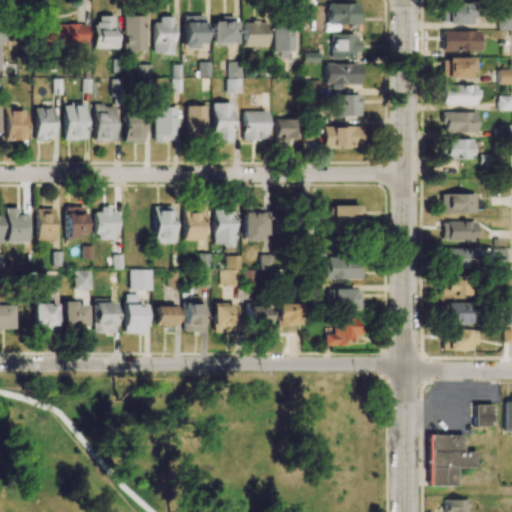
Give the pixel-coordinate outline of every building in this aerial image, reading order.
[(357,4),(325,4),(325,25),(357,24),(357,4)] [(469,4),(440,4),(441,24),(469,23),(469,4)] [(510,30),(510,14),(495,13),(495,30),(510,30)] [(91,24),(91,49),(114,49),(114,16),(96,16),(96,24),(91,24)] [(121,54),(134,54),(134,51),(143,51),(142,16),(121,16),(121,54)] [(202,44),(202,16),(181,16),(181,48),(195,49),(195,44),(202,44)] [(211,44),(233,43),(233,17),(219,17),(219,22),(211,22),(211,44)] [(171,19),(150,19),(150,54),(171,54),(171,19)] [(85,24),(53,24),(53,21),(41,21),(42,46),(74,46),(75,58),(86,58),(85,24)] [(241,47),(265,46),(264,22),(241,22),(241,47)] [(291,51),(292,24),(271,24),(270,55),(285,55),(285,51),(291,51)] [(439,51),(476,52),(476,31),(439,31),(439,51)] [(355,34),(328,35),(329,57),(356,56),(355,34)] [(439,78),(470,79),(470,59),(439,58),(439,78)] [(239,93),(239,62),(225,62),(224,93),(239,93)] [(357,63),(322,64),(322,85),(358,85),(357,63)] [(149,65),(136,65),(136,78),(148,78),(149,65)] [(496,84),(508,84),(507,70),(495,70),(496,84)] [(108,97),(120,97),(121,80),(109,79),(108,97)] [(473,105),(473,86),(439,86),(439,106),(473,105)] [(359,95),(331,95),(331,116),(358,117),(359,95)] [(509,96),(495,96),(494,111),(509,111),(509,96)] [(83,140),(83,103),(60,104),(61,140),(83,140)] [(229,103),(209,103),(210,142),(230,142),(229,103)] [(173,107),(165,108),(165,104),(151,104),(152,142),(174,141),(173,107)] [(112,141),(113,105),(92,105),(91,141),(112,141)] [(203,106),(184,106),(183,132),(202,133),(203,106)] [(31,140),(51,140),(51,108),(32,108),(31,140)] [(22,141),(22,109),(0,109),(0,140),(22,141)] [(265,111),(240,112),(240,140),(265,140),(265,111)] [(474,113),(439,112),(438,133),(473,133),(474,113)] [(121,142),(142,141),(141,115),(121,115),(121,142)] [(272,138),(295,139),(296,120),(272,119),(272,138)] [(303,141),(313,140),(312,125),(303,126),(303,141)] [(358,148),(359,127),(319,126),(319,147),(358,148)] [(438,159),(468,160),(468,140),(438,139),(438,159)] [(474,194),(439,194),(438,213),(473,214),(474,194)] [(327,206),(328,229),(357,228),(356,205),(327,206)] [(81,206),(61,207),(63,239),(73,239),(73,234),(83,234),(81,206)] [(171,244),(171,207),(150,207),(151,244),(171,244)] [(231,207),(210,207),(211,246),(231,246),(231,207)] [(201,208),(180,208),(181,241),(201,240),(201,208)] [(255,235),(263,234),(262,208),(239,209),(240,241),(255,241),(255,235)] [(52,241),(52,209),(33,209),(33,241),(52,241)] [(24,210),(3,210),(3,243),(24,243),(24,210)] [(93,210),(92,239),(113,240),(114,210),(93,210)] [(473,241),(473,222),(439,222),(439,242),(473,241)] [(439,248),(438,269),(476,270),(476,249),(439,248)] [(484,266),(504,265),(504,249),(484,249),(484,266)] [(208,267),(208,254),(196,254),(195,267),(208,267)] [(258,270),(269,269),(269,255),(257,255),(258,270)] [(218,286),(237,286),(238,256),(223,256),(222,270),(218,270),(218,286)] [(109,284),(119,284),(120,258),(110,258),(109,284)] [(356,281),(357,258),(323,258),(323,280),(356,281)] [(150,270),(127,270),(127,291),(150,291),(150,270)] [(241,286),(255,286),(255,270),(241,270),(241,286)] [(90,290),(89,271),(72,271),(72,290),(90,290)] [(439,296),(465,295),(465,276),(438,276),(439,296)] [(358,289),(325,290),(325,310),(358,309),(358,289)] [(144,304),(137,304),(137,295),(122,295),(122,333),(144,333),(144,304)] [(181,303),(181,332),(200,332),(200,297),(187,296),(187,303),(181,303)] [(113,333),(113,301),(91,301),(91,333),(113,333)] [(55,304),(35,303),(34,333),(54,334),(55,304)] [(61,303),(61,327),(85,327),(85,303),(61,303)] [(275,325),(299,325),(299,303),(274,304),(275,325)] [(468,303),(439,303),(439,313),(443,313),(443,325),(467,325),(468,303)] [(233,304),(210,305),(211,332),(234,332),(233,304)] [(0,328),(14,329),(13,305),(0,305),(0,328)] [(268,326),(267,305),(243,306),(244,326),(268,326)] [(175,307),(152,306),(152,326),(174,326),(175,307)] [(356,319),(330,318),(330,334),(321,334),(321,344),(351,345),(352,336),(356,336),(356,319)] [(475,345),(475,331),(439,330),(439,351),(466,351),(466,344),(475,345)] [(511,430),(511,398),(501,398),(502,431),(511,430)] [(470,405),(470,427),(490,427),(490,405),(470,405)] [(424,452),(424,435),(460,435),(460,452),(474,452),(474,468),(453,468),(453,487),(424,487),(424,468),(424,452)] [(465,511),(465,499),(442,500),(442,511),(465,511)]
